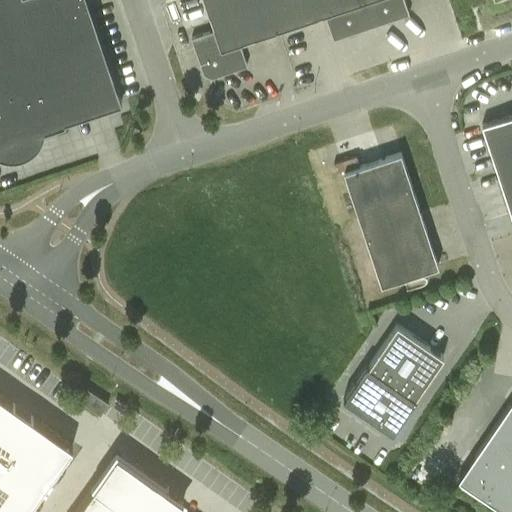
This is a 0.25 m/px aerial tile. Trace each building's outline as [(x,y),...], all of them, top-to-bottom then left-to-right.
[(22,150),(26,149),(22,137),(66,122),(66,120),(123,101),(88,0),(0,0),(0,148),(5,151),(14,152),(22,150)] [(205,0),(215,30),(193,37),(204,73),(212,77),(248,65),(240,42),(326,13),(334,39),(410,13),(405,0),(205,0)] [(511,114),(483,124),(511,211),(511,114)] [(345,171),(364,227),(421,209),(402,152),(345,171)] [(421,209),(364,227),(382,284),(439,265),(421,209)] [(444,355),(398,323),(369,364),(368,363),(344,397),(393,432),(417,397),(416,396),(444,355)] [(101,414),(109,402),(88,388),(80,401),(101,414)] [(0,511),(24,511),(71,446),(0,395),(0,511)] [(511,511),(511,401),(459,479),(507,511),(511,511)] [(173,511),(182,500),(165,488),(116,453),(93,485),(73,511),(173,511)]
